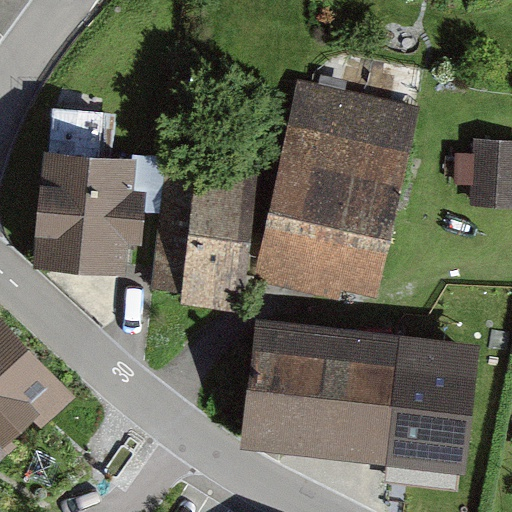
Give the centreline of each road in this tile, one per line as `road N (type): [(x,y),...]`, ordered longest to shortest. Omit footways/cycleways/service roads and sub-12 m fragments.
road 1 (residential): [(0,282),(188,450)]
road 2 (residential): [(188,450),(311,511)]
road 3 (residential): [(0,110),(76,0)]
